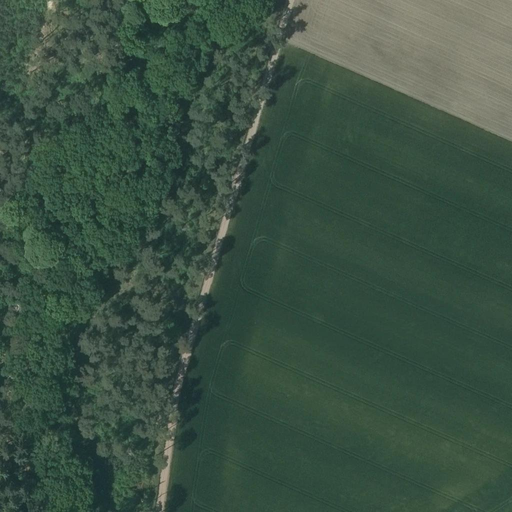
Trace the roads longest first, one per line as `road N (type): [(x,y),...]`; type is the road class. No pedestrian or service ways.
road 1 (track): [(161,511),(181,374),(293,0)]
road 2 (unknown): [(67,431),(71,333),(166,155),(170,109),(184,78),(249,0)]
